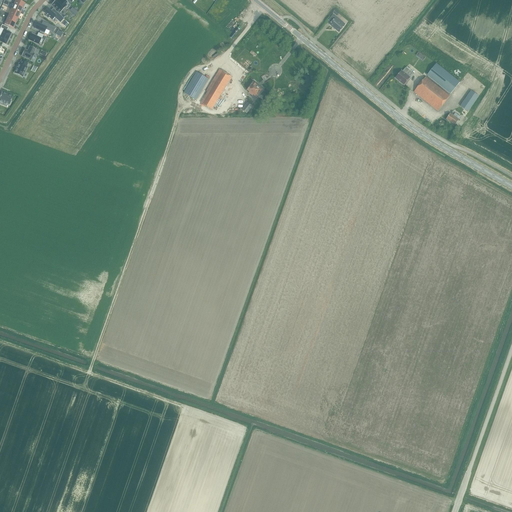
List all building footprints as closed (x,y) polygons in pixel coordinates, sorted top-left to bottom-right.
[(18,0),(15,0),(14,4),(23,8),(25,3),(18,0)] [(59,0),(55,0),(51,5),(60,13),(65,8),(66,9),(70,5),(64,0),(61,0),(61,1),(59,0)] [(20,13),(23,8),(14,4),(11,9),(20,13)] [(48,8),(44,12),(46,15),(45,16),(48,19),(49,17),(52,20),(54,22),(56,20),(60,23),(64,19),(53,8),(54,10),(52,12),(50,11),(48,8)] [(18,18),(20,13),(11,9),(9,14),(18,18)] [(15,23),(18,18),(9,14),(6,19),(15,23)] [(336,17),(333,14),(328,20),(331,23),(330,25),(339,32),(345,24),(342,22),(341,23),(335,19),(336,17)] [(13,28),(15,23),(6,19),(4,24),(13,28)] [(37,22),(34,28),(44,33),(48,35),(49,31),(53,33),(55,27),(43,21),(41,24),(37,22)] [(8,27),(2,25),(0,28),(3,29),(0,36),(0,41),(6,44),(11,33),(6,31),(8,27)] [(46,36),(38,33),(37,36),(32,34),(29,40),(38,44),(41,38),(45,40),(46,36)] [(21,56),(31,61),(34,54),(33,54),(35,49),(29,46),(27,51),(24,49),(21,56)] [(14,73),(22,77),(27,67),(26,67),(27,64),(21,61),(20,64),(19,63),(14,73)] [(415,71),(417,69),(409,62),(407,65),(415,71)] [(450,94),(460,82),(436,63),(427,75),(450,94)] [(395,78),(404,85),(410,78),(406,74),(409,70),(410,69),(407,67),(406,67),(402,71),(401,70),(395,78)] [(212,110),(232,77),(219,69),(206,91),(207,92),(201,103),(212,110)] [(197,72),(184,93),(196,100),(209,79),(197,72)] [(438,111),(449,96),(425,77),(413,92),(438,111)] [(57,87),(48,81),(43,87),(52,94),(57,87)] [(255,98),(262,90),(257,86),(257,84),(255,82),(253,83),(247,90),(249,92),(249,93),(255,98)] [(468,112),(479,97),(471,91),(460,106),(468,112)] [(1,92),(0,96),(0,100),(9,105),(12,97),(1,92)] [(252,97),(248,103),(253,106),(257,100),(252,97)] [(252,107),(247,103),(242,110),(247,113),(252,107)] [(36,105),(32,111),(28,108),(23,115),(30,120),(32,117),(35,119),(42,110),(36,105)] [(52,112),(60,118),(63,114),(54,108),(52,112)] [(59,119),(47,110),(40,120),(38,123),(41,125),(43,122),(52,129),(59,119)] [(455,125),(459,120),(457,118),(459,116),(455,113),(453,116),(450,113),(446,119),(455,125)] [(54,130),(61,133),(64,127),(75,132),(78,124),(67,119),(64,125),(59,124),(54,130)]
